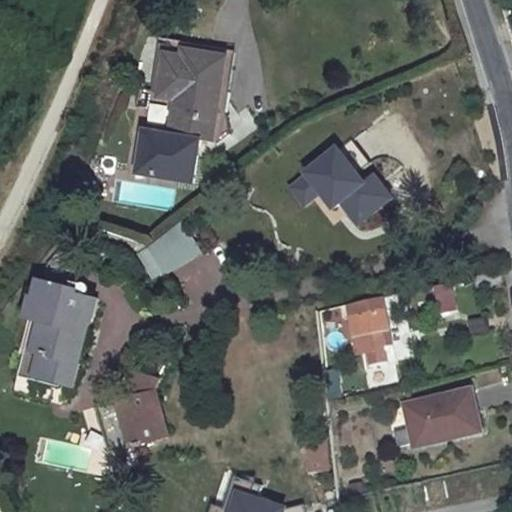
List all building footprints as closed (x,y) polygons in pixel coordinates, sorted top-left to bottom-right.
[(169,48),(159,101),(177,104),(172,141),(210,147),(219,96),(226,97),(233,59),(169,48)] [(15,54),(0,77),(0,121),(5,124),(44,71),(15,54)] [(163,102),(161,140),(172,141),(177,104),(163,102)] [(75,223),(70,228),(133,251),(136,244),(75,223)] [(180,223),(148,248),(171,276),(202,252),(180,223)] [(85,341),(76,339),(78,329),(87,332),(89,322),(91,322),(96,301),(76,295),(84,266),(61,251),(49,266),(41,282),(37,300),(33,299),(18,355),(22,357),(13,390),(48,398),(53,380),(74,385),(85,341)] [(502,271),(475,278),(477,292),(504,287),(502,271)] [(438,315),(456,309),(447,283),(429,290),(438,315)] [(383,298),(348,305),(351,317),(386,311),(383,298)] [(386,311),(351,317),(358,355),(368,354),(371,367),(388,363),(385,349),(393,346),(386,311)] [(78,329),(76,339),(85,341),(87,332),(78,329)] [(336,370),(326,372),(329,387),(342,384),(339,371),(343,370),(342,365),(336,367),(336,370)] [(472,391),(406,406),(415,446),(436,441),(436,442),(481,431),(472,391)] [(155,394),(118,404),(131,447),(167,436),(155,394)] [(116,400),(97,405),(110,453),(131,447),(118,404),(116,400)] [(215,511),(212,496),(150,511),(215,511)]
